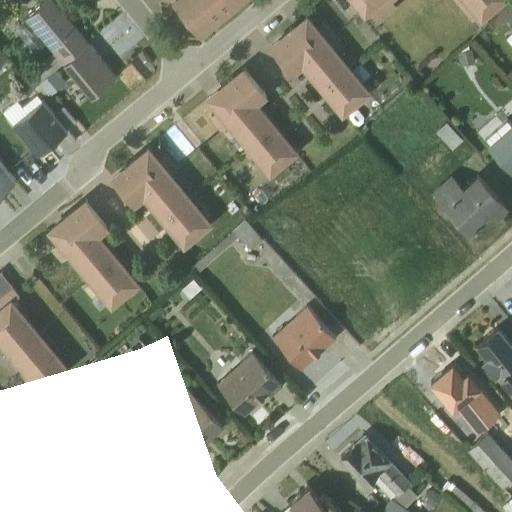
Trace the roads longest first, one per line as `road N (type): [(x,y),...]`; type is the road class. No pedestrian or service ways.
road 1 (residential): [(222,511),(511,256)]
road 2 (residential): [(0,243),(184,72)]
